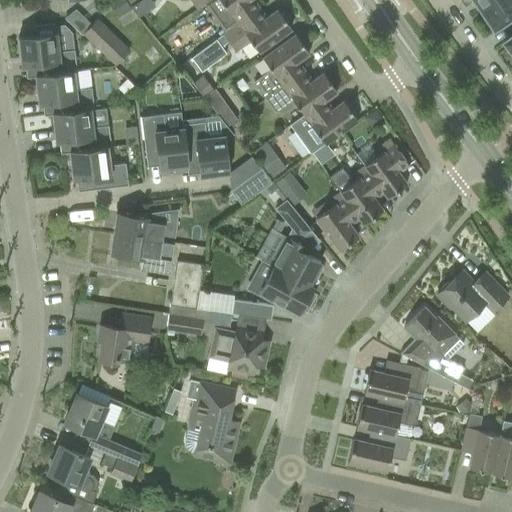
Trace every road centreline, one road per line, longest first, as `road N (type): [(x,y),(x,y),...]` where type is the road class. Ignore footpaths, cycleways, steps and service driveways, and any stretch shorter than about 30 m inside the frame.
road 1 (residential): [(284,468),(309,360),(456,180),(486,155)]
road 2 (residential): [(0,464),(15,437),(30,363),(14,214)]
road 3 (residential): [(14,214),(206,186)]
road 4 (residential): [(465,511),(284,468)]
road 5 (residential): [(305,0),(363,86),(377,90),(418,66)]
road 6 (residential): [(511,103),(437,0)]
